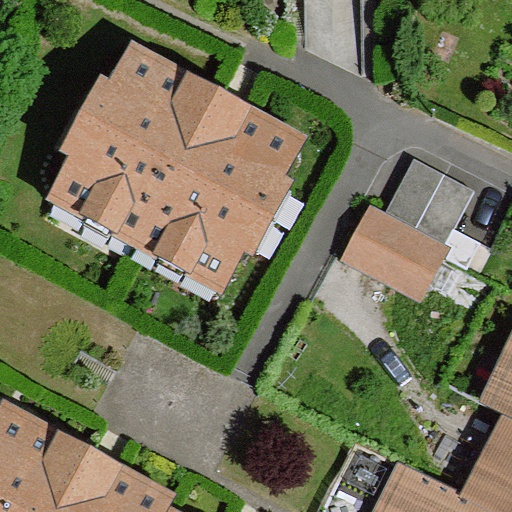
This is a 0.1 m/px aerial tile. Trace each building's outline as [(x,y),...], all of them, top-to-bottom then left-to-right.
[(59,206),(146,255),(227,105),(140,57),(118,96),(111,92),(71,165),(79,170),(59,206)] [(227,105),(146,255),(230,300),(250,262),(259,267),(297,196),(289,192),(311,150),(227,105)] [(419,164),(389,220),(419,236),(448,180),(419,164)] [(448,180),(419,236),(447,251),(476,195),(448,180)] [(389,220),(376,213),(350,264),(425,303),(451,253),(447,251),(419,236),(389,220)] [(511,511),(511,380),(496,412),(511,420),(511,428),(471,505),(403,470),(381,511),(511,511)] [(65,511),(94,459),(7,412),(0,424),(0,511),(65,511)] [(102,463),(94,459),(65,511),(179,511),(182,506),(102,463)]
